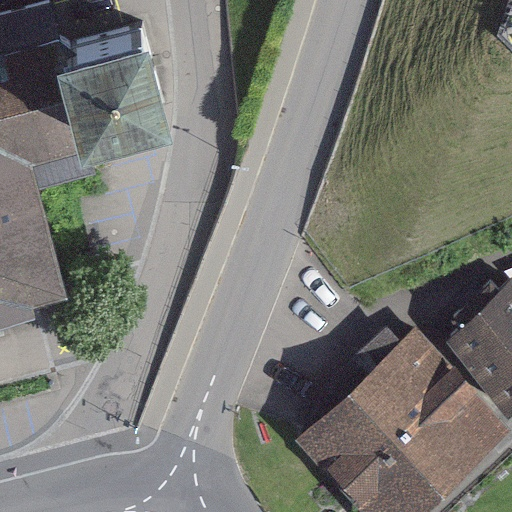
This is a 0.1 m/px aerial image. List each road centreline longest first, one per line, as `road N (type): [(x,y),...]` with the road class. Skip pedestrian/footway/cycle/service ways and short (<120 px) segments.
road 1 (residential): [(67,511),(174,254),(197,72),(190,0)]
road 2 (residential): [(186,503),(198,439),(347,0)]
